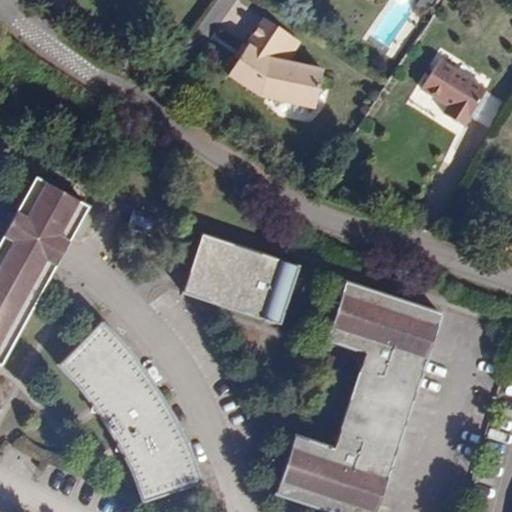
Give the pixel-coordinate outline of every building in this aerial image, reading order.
[(323,71),(288,63),(301,43),(266,19),(249,44),(250,45),(230,76),(262,97),(315,108),(323,71)] [(487,93),(440,63),(423,90),(451,108),(445,116),(465,129),(487,93)] [(75,237),(92,207),(38,179),(22,208),(75,237)] [(75,237),(22,208),(12,227),(3,244),(56,273),(67,253),(74,240),(75,237)] [(156,241),(162,223),(138,214),(134,225),(132,232),(156,241)] [(281,329),(300,271),(204,240),(191,278),(185,297),(281,329)] [(56,273),(3,244),(0,248),(0,366),(4,369),(56,273)] [(321,511),(375,511),(434,337),(441,316),(345,284),(326,342),(365,355),(332,451),(295,439),(275,497),(321,511)] [(177,427),(168,411),(159,396),(149,381),(139,367),(128,353),(116,340),(103,327),(60,370),(72,382),(83,396),(94,410),(104,425),(114,440),(122,456),(130,472),(137,489),(144,506),(201,487),(197,476),(191,459),(184,443),(177,427)]
